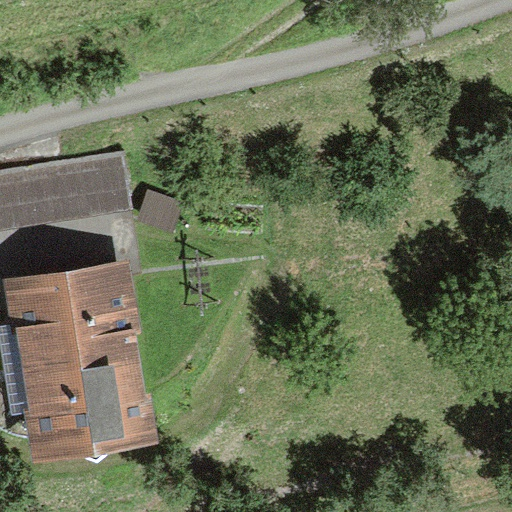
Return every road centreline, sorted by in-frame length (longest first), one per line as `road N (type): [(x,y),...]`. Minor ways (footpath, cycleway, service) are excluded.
road 1 (track): [(0,141),(437,32),(511,0)]
road 2 (track): [(208,89),(319,0)]
